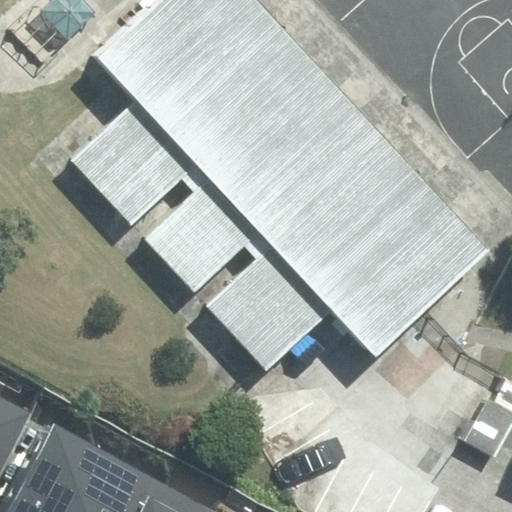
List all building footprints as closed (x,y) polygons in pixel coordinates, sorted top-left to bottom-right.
[(69,0),(37,0),(11,22),(42,61),(89,23),(69,0)] [(481,235),(239,0),(200,0),(100,102),(361,357),(481,235)] [(331,511),(372,474),(297,393),(251,436),(322,511),(331,511)] [(0,439),(12,415),(0,408),(0,439)] [(200,511),(38,423),(8,478),(0,493),(0,511),(200,511)]
